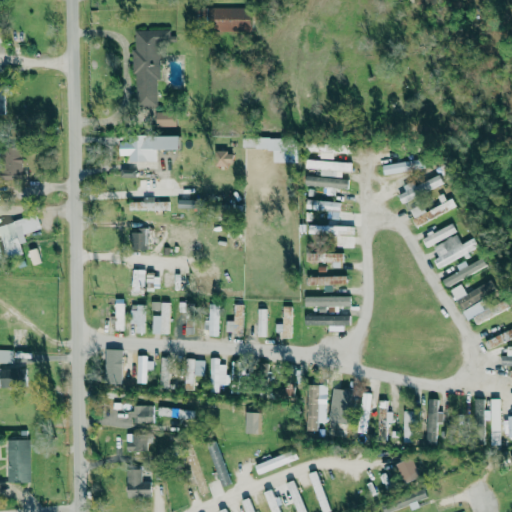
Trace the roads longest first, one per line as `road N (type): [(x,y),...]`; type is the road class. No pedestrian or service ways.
road 1 (residential): [(79,511),(77,0)]
road 2 (residential): [(78,339),(337,352),(364,325),(363,157)]
road 3 (residential): [(337,352),(354,371),(461,386),(479,373),(479,348),(401,227),(390,218),(364,218)]
